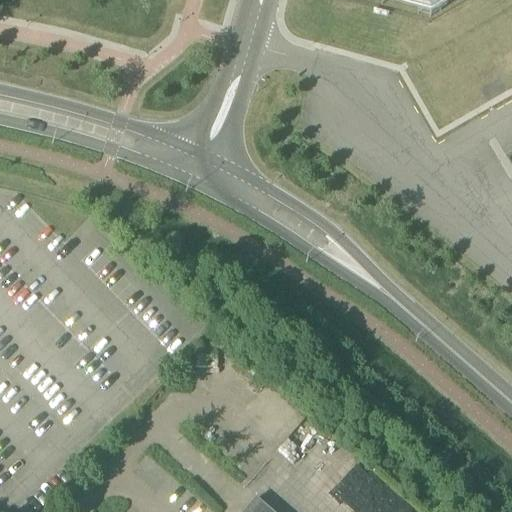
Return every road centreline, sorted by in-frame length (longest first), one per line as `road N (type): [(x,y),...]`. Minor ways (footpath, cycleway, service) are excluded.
road 1 (unknown): [(76,511),(144,426),(177,414),(227,435),(322,511)]
road 2 (tertiary): [(397,303),(317,221),(205,155)]
road 3 (tertiary): [(190,181),(397,303)]
road 4 (tertiary): [(205,155),(121,122),(0,91)]
road 5 (tertiary): [(0,118),(111,148),(190,181)]
road 6 (unclassified): [(205,155),(260,0)]
road 7 (tertiary): [(511,405),(397,303)]
